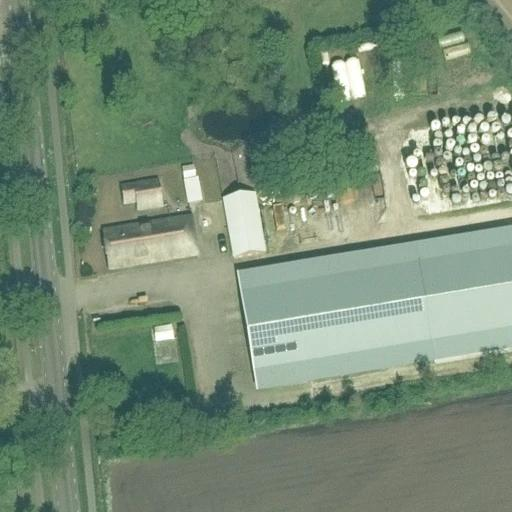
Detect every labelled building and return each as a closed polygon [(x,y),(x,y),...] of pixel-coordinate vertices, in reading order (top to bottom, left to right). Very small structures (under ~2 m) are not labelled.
[(359,167),(366,215),(347,217),(349,229),(382,224),(380,212),(369,214),(367,203),(388,200),(387,193),(398,191),(396,176),(375,179),(373,165),(359,167)] [(198,167),(183,169),(187,202),(202,200),(198,167)] [(330,204),(329,180),(319,180),(321,205),(330,204)] [(135,212),(160,208),(156,183),(119,189),(121,206),(133,204),(135,212)] [(233,262),(264,256),(254,197),(223,203),(233,262)] [(191,220),(104,234),(109,272),(197,257),(191,220)] [(511,252),(415,269),(238,298),(251,377),(428,348),(511,333),(511,252)] [(173,319),(152,321),(153,334),(174,331),(173,319)] [(158,362),(179,361),(178,338),(156,339),(158,362)]
